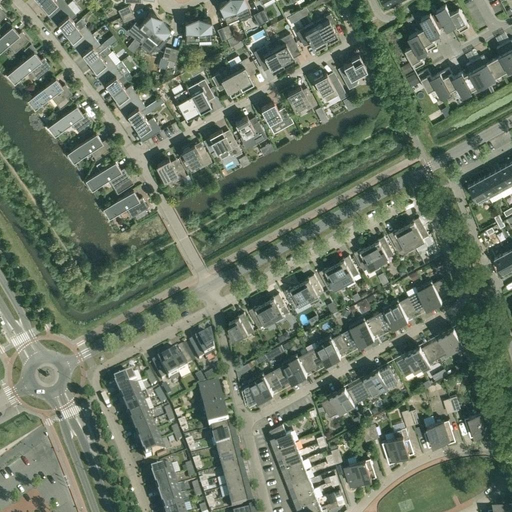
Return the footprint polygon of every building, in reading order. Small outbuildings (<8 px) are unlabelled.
[(45,11),(50,18),(67,3),(64,0),(41,0),(40,1),(47,9),(45,11)] [(231,0),(226,0),(219,3),(226,21),(238,16),(231,0)] [(245,0),(231,0),(238,16),(250,11),(245,0)] [(321,0),(315,0),(309,4),(312,9),(323,3),(321,0)] [(58,23),(65,30),(75,22),(71,18),(76,14),(67,3),(50,18),(56,25),(58,23)] [(132,11),(129,4),(117,9),(121,17),(132,11)] [(459,8),(451,12),(446,4),(437,9),(441,16),(446,25),(447,27),(455,22),(460,31),(469,26),(459,8)] [(263,8),(258,11),(264,22),(269,19),(263,8)] [(135,17),(132,11),(121,17),(123,22),(135,17)] [(150,11),(140,24),(135,20),(127,30),(142,42),(140,44),(160,20),(150,11)] [(258,25),(264,22),(258,11),(253,14),(258,25)] [(287,17),(291,23),(300,17),(297,11),(287,17)] [(421,17),(426,26),(418,31),(428,49),(437,44),(432,35),(441,30),(439,28),(432,14),(431,12),(421,17)] [(330,13),(314,21),(326,42),(338,36),(331,23),(335,21),(330,13)] [(432,14),(439,28),(442,27),(437,18),(434,13),(432,14)] [(437,18),(442,27),(446,25),(441,16),(437,18)] [(82,17),(75,22),(65,30),(71,38),(69,40),(75,47),(92,33),(84,24),(86,22),(82,17)] [(198,19),(185,20),(185,39),(199,38),(198,19)] [(211,19),(198,19),(199,38),(212,38),(211,19)] [(0,26),(5,30),(11,25),(7,20),(0,26)] [(168,38),(164,35),(170,28),(160,20),(140,44),(141,44),(150,51),(150,52),(155,46),(158,49),(158,50),(168,38)] [(310,41),(314,49),(326,42),(314,21),(296,31),(303,43),(307,41),(310,41)] [(228,24),(222,26),(227,38),(233,35),(228,24)] [(21,30),(19,32),(12,25),(0,35),(0,51),(8,44),(15,52),(29,39),(21,30)] [(222,40),(227,38),(222,26),(217,29),(222,40)] [(428,49),(418,31),(409,35),(414,44),(405,49),(415,67),(425,62),(420,53),(428,49)] [(280,44),(274,48),(284,65),(295,59),(291,52),(292,49),(291,47),(296,45),(290,32),(277,39),(280,44)] [(82,52),(89,60),(107,46),(104,41),(100,44),(92,33),(75,47),(80,54),(82,52)] [(511,66),(511,54),(505,42),(497,47),(501,53),(494,57),(502,72),(511,66)] [(162,57),(168,59),(171,47),(165,45),(162,57)] [(265,58),(272,71),(284,65),(274,48),(269,50),(267,50),(264,45),(253,51),(259,61),(265,58)] [(92,70),(98,77),(116,64),(107,53),(111,50),(107,46),(89,60),(95,68),(92,70)] [(168,59),(169,59),(167,65),(173,67),(175,61),(176,61),(179,49),(171,47),(168,59)] [(43,56),(40,59),(34,51),(10,71),(18,80),(30,70),(36,78),(51,65),(43,56)] [(343,64),(347,72),(342,75),(348,88),(356,84),(359,74),(363,75),(365,69),(366,69),(366,67),(367,63),(363,61),(359,54),(350,59),(351,60),(343,64)] [(502,72),(494,57),(487,61),(484,54),(475,59),(487,80),(502,72)] [(247,56),(230,66),(242,88),(253,82),(248,72),(254,68),(247,56)] [(487,80),(475,59),(467,63),(470,70),(464,73),(473,88),(487,80)] [(401,66),(404,73),(412,69),(408,62),(401,66)] [(195,66),(198,72),(203,69),(200,63),(195,66)] [(106,83),(111,91),(122,83),(119,79),(124,75),(116,64),(98,77),(103,84),(106,83)] [(219,72),(211,76),(219,90),(226,86),(230,94),(242,88),(230,66),(229,66),(232,72),(222,77),(219,72)] [(441,71),(451,89),(459,85),(463,94),(473,88),(464,73),(462,70),(454,75),(449,66),(441,71)] [(418,72),(428,90),(437,86),(442,94),(451,89),(441,71),(432,76),(428,67),(418,72)] [(326,72),(314,79),(326,101),(338,94),(340,98),(347,94),(337,77),(331,81),(326,72)] [(407,76),(411,86),(420,81),(415,72),(407,76)] [(62,85),(55,77),(31,96),(38,105),(50,96),(57,104),(72,92),(64,83),(62,85)] [(204,78),(187,87),(200,112),(200,111),(212,104),(211,104),(205,94),(211,91),(204,78)] [(115,101),(120,108),(138,95),(130,84),(125,87),(122,83),(111,91),(117,99),(115,101)] [(300,86),(287,93),(296,110),(305,105),(308,109),(317,104),(311,92),(305,95),(300,86)] [(173,94),(177,101),(175,102),(177,101),(186,118),(185,119),(199,111),(200,112),(187,87),(173,94)] [(128,114),(133,122),(144,115),(141,110),(146,107),(138,95),(120,108),(125,115),(128,114)] [(278,109),(275,103),(273,101),(261,107),(268,121),(269,121),(271,125),(275,126),(277,124),(278,121),(283,118),(284,119),(289,116),(284,106),(278,109)] [(85,110),(82,112),(76,104),(51,123),(58,132),(71,123),(77,131),(92,120),(85,110)] [(321,106),(315,109),(318,114),(324,112),(321,106)] [(142,140),(161,129),(152,116),(147,119),(144,115),(133,122),(139,130),(136,132),(142,140)] [(244,144),(252,139),(254,143),(266,136),(258,120),(251,124),(247,115),(235,121),(243,135),(240,137),(244,144)] [(82,133),(84,139),(92,134),(89,129),(82,133)] [(221,129),(209,136),(219,153),(227,149),(230,155),(234,153),(236,155),(242,152),(232,134),(226,138),(221,129)] [(102,140),(96,132),(71,150),(77,159),(90,150),(96,159),(111,148),(105,138),(102,140)] [(270,142),(265,145),(269,152),(274,149),(270,142)] [(194,144),(182,150),(190,164),(196,161),(199,168),(212,161),(205,149),(199,152),(194,144)] [(157,164),(161,172),(160,176),(164,177),(165,178),(166,177),(176,180),(186,175),(180,163),(173,166),(169,158),(157,164)] [(118,193),(134,182),(123,167),(121,169),(115,160),(89,177),(96,187),(108,178),(118,193)] [(511,162),(511,161),(501,166),(511,185),(511,187),(511,162)] [(501,166),(490,172),(500,191),(511,185),(501,166)] [(490,172),(480,178),(490,197),(500,191),(490,172)] [(468,184),(479,203),(490,197),(480,178),(468,184)] [(139,198),(133,189),(107,205),(113,215),(126,207),(132,216),(148,206),(141,196),(139,198)] [(413,221),(405,225),(415,245),(425,239),(424,237),(429,234),(419,216),(413,219),(413,221)] [(395,229),(389,232),(399,250),(404,247),(406,250),(415,245),(405,225),(396,230),(395,229)] [(378,240),(370,244),(380,264),(381,264),(379,261),(394,253),(384,235),(378,238),(378,240)] [(360,248),(354,251),(364,269),(369,266),(371,269),(380,264),(370,244),(361,249),(360,248)] [(503,272),(511,267),(511,262),(506,251),(494,257),(503,272)] [(343,259),(335,264),(345,283),(355,278),(354,275),(359,272),(349,254),(343,258),(343,259)] [(442,257),(433,261),(436,267),(444,263),(442,257)] [(325,267),(319,271),(329,288),(334,286),(336,288),(345,283),(335,264),(326,268),(325,267)] [(417,270),(410,274),(413,280),(420,276),(417,270)] [(309,299),(311,303),(320,298),(318,294),(324,291),(314,273),(308,277),(308,278),(300,283),(309,299)] [(432,279),(424,283),(435,303),(443,299),(441,297),(450,292),(451,293),(451,292),(443,277),(442,277),(442,278),(433,282),(432,279)] [(294,308),(309,299),(300,283),(291,287),(291,286),(284,290),(294,308)] [(427,307),(435,303),(424,283),(417,288),(415,285),(406,290),(409,296),(417,310),(426,305),(427,307)] [(273,297),(265,302),(275,321),(285,316),(284,313),(289,310),(279,292),(273,296),(273,297)] [(370,303),(377,299),(374,294),(367,297),(370,303)] [(398,298),(390,302),(401,322),(409,317),(408,315),(417,310),(409,296),(400,301),(398,298)] [(255,305),(249,309),(262,333),(268,330),(266,326),(275,321),(265,302),(256,306),(255,305)] [(385,309),(375,314),(383,329),(393,324),(394,326),(401,322),(390,302),(383,306),(385,309)] [(343,307),(340,314),(347,317),(350,310),(343,307)] [(230,324),(229,324),(233,337),(237,335),(239,338),(254,329),(244,311),(238,315),(238,316),(229,321),(230,322),(231,324),(230,324)] [(364,316),(357,320),(368,340),(375,336),(374,334),(383,329),(375,314),(366,319),(364,316)] [(351,327),(342,333),(350,347),(359,342),(360,344),(368,340),(357,320),(349,324),(351,327)] [(454,326),(446,330),(457,350),(465,346),(463,343),(472,338),(473,338),(464,323),(455,328),(454,326)] [(440,336),(431,342),(438,356),(448,351),(449,354),(457,350),(446,330),(439,334),(440,336)] [(285,339),(290,336),(288,331),(282,333),(285,339)] [(331,335),(323,339),(334,358),(341,354),(340,352),(350,347),(342,333),(332,338),(331,335)] [(196,337),(190,341),(199,359),(205,356),(206,359),(216,353),(213,347),(214,347),(215,347),(212,334),(211,334),(211,335),(208,337),(206,334),(197,339),(196,337)] [(317,346),(308,351),(316,366),(325,360),(326,362),(334,358),(323,339),(316,343),(317,346)] [(283,343),(286,349),(291,346),(289,341),(283,343)] [(420,345),(413,349),(423,368),(431,364),(429,361),(438,356),(431,342),(421,347),(420,345)] [(282,344),(276,347),(279,352),(285,349),(282,344)] [(177,350),(168,354),(179,374),(189,368),(187,366),(193,363),(183,345),(176,348),(177,350)] [(413,349),(405,353),(406,355),(397,360),(397,359),(396,360),(405,375),(405,374),(414,369),(416,373),(423,368),(413,349)] [(297,353),(289,357),(300,377),(308,373),(307,371),(316,366),(308,351),(299,356),(297,353)] [(159,358),(152,361),(162,379),(168,376),(169,379),(179,374),(168,354),(160,359),(159,358)] [(293,381),(300,377),(289,357),(282,361),(284,364),(274,369),(282,384),(292,379),(293,381)] [(379,367),(371,371),(382,391),(390,387),(388,384),(397,379),(398,379),(389,363),(389,364),(380,369),(379,367)] [(470,365),(473,375),(480,373),(477,363),(470,365)] [(439,371),(442,377),(448,373),(445,368),(439,371)] [(263,371),(256,375),(266,395),(274,391),(273,389),(282,384),(274,369),(265,374),(263,371)] [(153,377),(150,371),(145,373),(149,380),(153,377)] [(211,371),(204,375),(208,381),(214,378),(211,371)] [(365,377),(356,382),(364,397),(373,392),(375,395),(382,391),(371,371),(364,375),(365,377)] [(116,386),(118,392),(138,384),(142,382),(138,372),(134,374),(133,374),(121,379),(121,378),(120,378),(121,379),(114,382),(114,383),(115,382),(117,385),(116,386)] [(250,383),(243,387),(242,386),(246,404),(258,397),(259,399),(266,395),(256,375),(248,380),(250,383)] [(157,383),(153,377),(149,380),(152,386),(157,383)] [(345,386),(338,390),(348,409),(356,405),(354,402),(364,397),(356,382),(346,388),(345,386)] [(162,385),(167,395),(172,393),(166,383),(162,385)] [(199,388),(204,408),(224,403),(219,383),(199,388)] [(123,401),(142,393),(138,384),(118,392),(121,397),(122,397),(123,400),(123,401)] [(493,388),(487,390),(490,402),(496,401),(493,388)] [(158,397),(164,395),(160,389),(155,391),(158,397)] [(338,390),(330,394),(331,396),(322,401),(322,400),(321,401),(330,416),(330,415),(339,410),(341,413),(348,409),(338,390)] [(124,405),(127,410),(146,402),(150,400),(146,391),(142,393),(123,401),(124,401),(125,404),(124,405)] [(164,395),(158,397),(162,404),(167,401),(164,395)] [(456,395),(450,397),(454,409),(460,407),(456,395)] [(448,411),(454,409),(450,397),(444,399),(448,411)] [(131,419),(131,420),(150,412),(146,402),(127,410),(129,416),(130,416),(132,419),(131,419)] [(204,408),(207,418),(227,413),(224,403),(204,408)] [(167,415),(173,413),(170,406),(164,409),(167,415)] [(413,423),(409,411),(409,409),(403,411),(407,425),(413,423)] [(415,409),(409,411),(413,423),(419,421),(415,409)] [(486,409),(477,412),(484,431),(488,430),(489,432),(497,430),(492,412),(488,414),(486,409)] [(132,423),(135,429),(154,421),(150,412),(131,420),(132,420),(133,423),(132,423)] [(465,417),(470,434),(471,436),(484,431),(477,412),(469,415),(465,417)] [(173,413),(167,415),(169,422),(175,419),(173,413)] [(207,418),(209,428),(232,423),(232,422),(229,423),(227,413),(207,418)] [(352,416),(356,423),(361,420),(357,413),(352,416)] [(444,419),(436,422),(442,441),(446,440),(447,442),(456,439),(449,418),(445,420),(444,419)] [(138,438),(139,439),(158,431),(154,421),(135,429),(137,435),(138,435),(139,438),(138,438)] [(270,429),(276,447),(295,439),(292,429),(286,432),(283,422),(270,429)] [(424,431),(429,444),(429,445),(442,441),(436,422),(427,424),(429,429),(424,431)] [(212,428),(214,438),(234,433),(232,423),(209,428),(210,429),(212,428)] [(375,423),(369,425),(373,437),(379,435),(375,423)] [(363,427),(366,439),(373,437),(369,425),(363,427)] [(174,434),(180,432),(178,426),(172,428),(174,434)] [(414,451),(410,437),(406,426),(393,430),(401,456),(414,451)] [(398,460),(397,457),(401,456),(393,430),(395,437),(387,439),(387,440),(382,441),(389,462),(398,460)] [(140,442),(142,448),(162,440),(158,431),(139,439),(140,438),(141,442),(140,442)] [(180,432),(174,434),(177,441),(183,439),(180,432)] [(214,438),(217,447),(237,442),(234,433),(214,438)] [(276,447),(280,456),(299,449),(295,439),(276,447)] [(153,455),(156,454),(158,456),(167,453),(166,452),(165,450),(166,450),(162,440),(142,448),(145,454),(147,457),(146,457),(146,458),(153,455),(153,456),(154,456),(153,455)] [(217,447),(219,457),(239,452),(237,442),(217,447)] [(332,453),(334,458),(335,463),(343,460),(339,447),(331,449),(332,453)] [(280,456),(284,466),(303,458),(299,449),(280,456)] [(219,457),(222,467),(242,462),(239,452),(219,457)] [(366,458),(357,461),(364,480),(377,475),(371,457),(366,458)] [(284,466),(287,475),(307,468),(303,458),(284,466)] [(360,483),(360,481),(364,480),(357,461),(349,463),(349,464),(345,465),(351,486),(360,483)] [(153,476),(155,481),(175,475),(172,465),(171,465),(170,463),(171,463),(170,462),(161,465),(162,468),(159,469),(159,468),(158,468),(159,469),(151,472),(152,472),(154,475),(153,476)] [(188,471),(194,469),(192,462),(186,464),(188,471)] [(222,467),(224,477),(244,472),(242,462),(222,467)] [(176,466),(179,476),(184,474),(181,465),(176,466)] [(287,475),(291,485),(310,477),(307,468),(287,475)] [(194,469),(188,471),(190,478),(196,476),(194,469)] [(224,477),(227,487),(247,482),(244,472),(224,477)] [(158,491),(178,485),(175,475),(155,481),(157,488),(158,487),(159,491),(158,491)] [(291,485),(295,494),(314,487),(310,477),(291,485)] [(194,491),(200,489),(198,482),(192,484),(194,491)] [(227,487),(229,497),(249,492),(247,482),(227,487)] [(159,495),(161,501),(181,495),(178,485),(158,491),(159,491),(160,494),(159,495)] [(295,494),(298,504),(318,496),(314,487),(295,494)] [(200,489),(194,491),(193,492),(194,497),(196,496),(196,497),(202,495),(200,489)] [(252,502),(249,492),(229,497),(232,508),(252,502)] [(164,510),(165,510),(184,504),(181,495),(161,501),(163,507),(164,506),(165,510),(164,510)] [(298,504),(301,511),(305,511),(321,506),(318,496),(298,504)]
